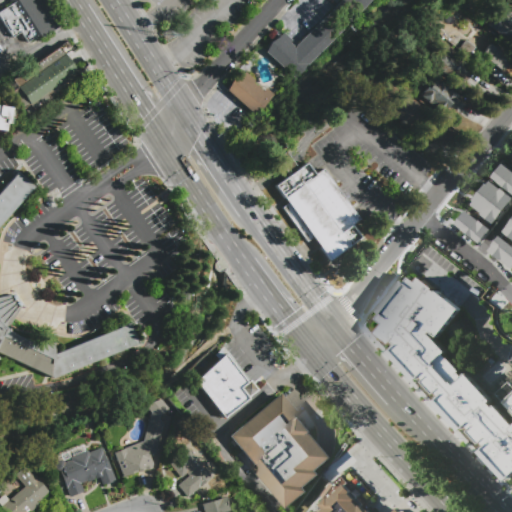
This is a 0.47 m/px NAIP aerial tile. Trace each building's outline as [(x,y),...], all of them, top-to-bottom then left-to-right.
[(44,0),(62,27),(41,40),(39,37),(28,44),(15,24),(10,28),(3,17),(8,14),(6,10),(17,3),(15,0),(44,0)] [(370,0),(358,13),(344,0),(370,0)] [(511,29),(511,37),(508,42),(486,24),(491,17),(488,15),(494,8),(496,10),(501,5),(510,13),(508,15),(511,17),(509,19),(511,21),(509,24),(511,26),(511,28),(511,29)] [(265,50),(269,42),(282,33),(295,46),(323,18),(338,32),(293,78),(265,50)] [(469,57),(459,50),(466,41),(475,48),(469,57)] [(511,57),(511,67),(506,75),(487,60),(489,57),(484,53),(490,45),(495,49),(497,46),(511,57)] [(473,70),(463,83),(455,76),(452,80),(432,64),(446,46),(457,55),(455,59),(459,62),(461,60),(473,70)] [(21,109),(10,92),(16,88),(11,80),(28,69),(29,71),(36,67),(34,64),(59,47),(68,61),(76,73),(82,70),(86,75),(80,79),(76,74),(46,95),(50,100),(33,112),(28,104),(21,109)] [(244,72),(253,80),(252,83),(262,92),(265,89),(271,94),(262,108),(252,114),(226,90),(231,81),(244,72)] [(458,97),(449,109),(446,107),(440,115),(431,108),(433,107),(418,96),(424,88),(421,86),(427,78),(432,82),(435,78),(458,97)] [(406,98),(424,113),(418,121),(424,125),(416,135),(389,114),(395,106),(398,109),(406,98)] [(0,106),(8,108),(6,124),(4,124),(2,131),(0,130),(0,106)] [(436,150),(427,136),(441,128),(449,142),(436,150)] [(361,240),(330,262),(313,240),(308,244),(283,210),(289,206),(276,188),(290,177),(277,159),(286,153),(299,171),(307,166),(316,177),(324,171),(360,221),(352,227),(361,240)] [(511,191),(494,177),(505,163),(511,168),(511,191)] [(0,297),(14,294),(22,304),(6,329),(9,331),(11,333),(14,335),(17,336),(20,338),(23,339),(26,340),(29,341),(32,342),(36,342),(39,343),(42,343),(46,343),(49,343),(52,343),(53,354),(129,323),(137,344),(52,378),(0,353),(0,190),(17,172),(33,187),(0,223),(0,297)] [(492,180),(511,196),(511,202),(495,224),(472,205),(492,180)] [(492,229),(482,243),(457,223),(468,209),(492,229)] [(511,243),(511,266),(491,250),(502,236),(511,243)] [(415,271),(464,310),(440,340),(506,412),(511,406),(511,481),(507,484),(372,335),(380,325),(373,321),(415,271)] [(194,381),(225,357),(247,385),(249,383),(256,392),(247,399),(249,401),(224,420),(194,381)] [(277,392),(312,432),(310,433),(331,458),(317,470),(320,474),(305,487),(307,490),(287,508),(225,438),(277,392)] [(143,441),(150,413),(146,408),(158,398),(166,409),(157,448),(147,452),(153,466),(124,477),(114,453),(143,441)] [(186,497),(177,485),(188,476),(185,473),(179,478),(167,462),(173,457),(169,452),(182,441),(211,477),(186,497)] [(82,491),(69,497),(59,472),(55,470),(53,465),(56,461),(60,460),(64,462),(70,460),(69,457),(87,450),(87,452),(100,447),(106,461),(107,460),(115,480),(101,485),(98,477),(80,484),(82,491)] [(4,511),(0,507),(24,487),(14,475),(25,466),(35,478),(35,477),(48,492),(41,498),(43,501),(29,511),(4,511)] [(322,511),(325,510),(323,506),(344,488),(365,511),(322,511)] [(201,511),(200,504),(221,499),(224,511),(201,511)]
